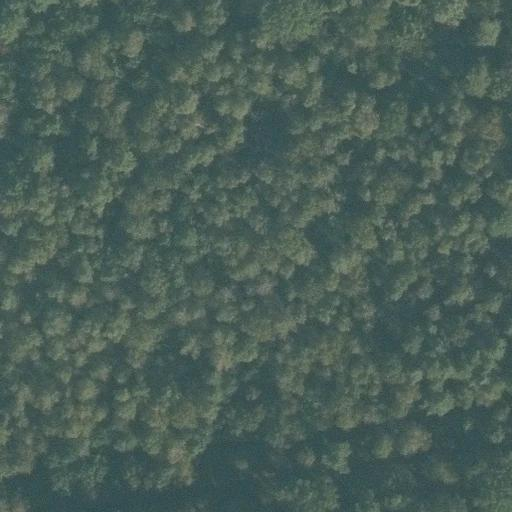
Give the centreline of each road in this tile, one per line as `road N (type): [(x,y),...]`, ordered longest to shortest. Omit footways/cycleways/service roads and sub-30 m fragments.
road 1 (track): [(449,0),(511,349)]
road 2 (track): [(511,421),(192,475)]
road 3 (track): [(192,475),(7,511)]
